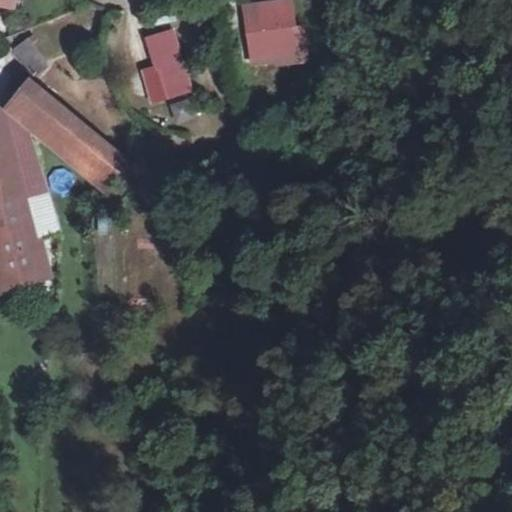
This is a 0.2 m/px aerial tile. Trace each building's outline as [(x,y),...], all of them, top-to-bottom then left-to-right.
[(288,4),(247,11),(256,65),(279,61),(280,68),(310,62),(304,30),(293,32),(288,4)] [(171,35),(150,42),(159,69),(147,73),(158,103),(190,91),(171,35)] [(49,65),(34,36),(17,49),(38,77),(49,65)] [(34,85),(19,103),(74,150),(90,131),(34,85)] [(190,101),(172,107),(178,124),(195,119),(190,101)] [(9,114),(0,116),(0,279),(49,267),(9,114)] [(90,131),(74,150),(95,167),(111,148),(90,131)]
